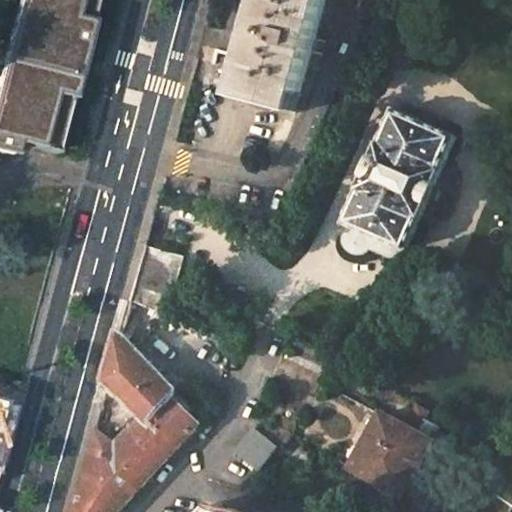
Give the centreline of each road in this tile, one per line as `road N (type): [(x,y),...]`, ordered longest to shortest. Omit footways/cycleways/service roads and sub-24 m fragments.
road 1 (primary): [(44,511),(183,0)]
road 2 (primary): [(142,0),(9,511)]
